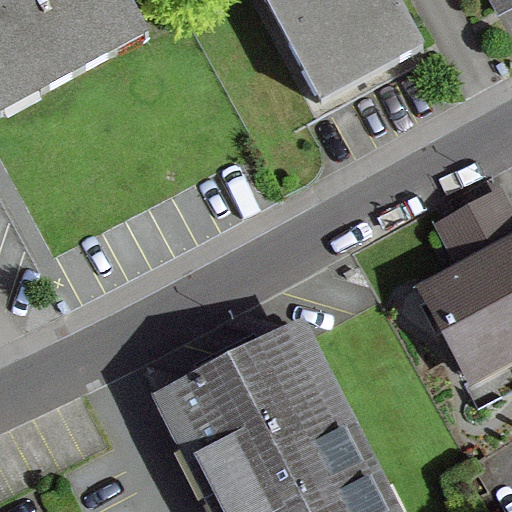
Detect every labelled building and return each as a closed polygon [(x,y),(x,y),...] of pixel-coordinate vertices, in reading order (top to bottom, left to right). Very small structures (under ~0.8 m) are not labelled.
[(104,43),(135,26),(120,0),(0,0),(0,99),(29,84),(37,97),(111,56),(104,43)] [(330,100),(417,53),(388,0),(259,0),(266,12),(279,5),(295,34),(281,41),(300,76),(314,69),(330,100)] [(511,0),(482,0),(490,13),(511,1),(511,0)] [(511,228),(498,202),(460,223),(484,267),(423,300),(464,375),(511,348),(511,228)] [(195,386),(164,402),(220,511),(377,511),(289,338),(257,354),(256,352),(194,384),(195,386)]
